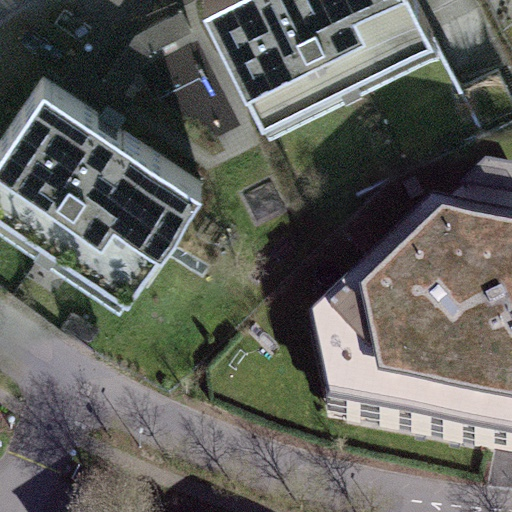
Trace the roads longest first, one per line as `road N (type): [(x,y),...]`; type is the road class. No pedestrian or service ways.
road 1 (residential): [(84,379),(195,441),(439,511)]
road 2 (residential): [(84,379),(31,511)]
